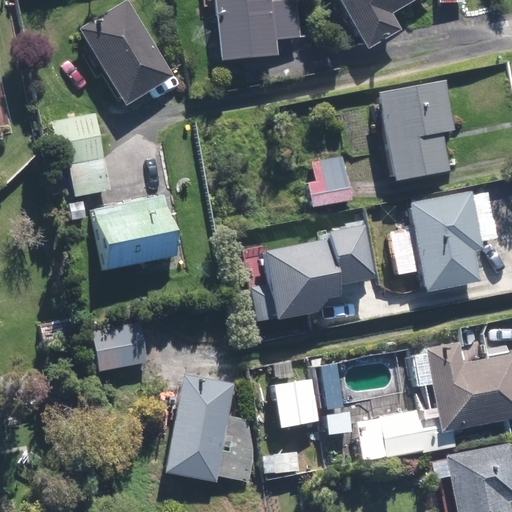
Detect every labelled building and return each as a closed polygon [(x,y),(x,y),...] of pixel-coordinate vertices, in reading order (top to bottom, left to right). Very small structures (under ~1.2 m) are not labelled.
[(172,77),(145,32),(126,0),(77,30),(123,106),(172,77)] [(214,0),(219,61),(275,57),(274,41),(296,39),(293,1),(269,3),(269,0),(214,0)] [(337,0),(366,49),(399,30),(389,15),(414,0),(337,0)] [(442,81),(374,94),(391,182),(445,172),(438,137),(438,134),(451,132),(442,81)] [(46,123),(54,166),(64,164),(100,157),(92,114),(46,123)] [(27,142),(5,164),(13,171),(35,150),(27,142)] [(309,183),(304,185),(308,208),(348,202),(342,166),(340,157),(305,162),(309,183)] [(469,194),(407,205),(423,292),(477,282),(472,253),(480,251),(469,194)] [(161,197),(91,211),(102,271),(158,260),(173,257),(161,197)] [(77,216),(77,213),(75,201),(59,204),(62,219),(77,216)] [(327,238),(259,249),(272,315),(329,304),(371,270),(364,221),(325,227),(327,238)] [(489,291),(511,286),(511,266),(485,271),(489,291)] [(62,322),(36,327),(40,343),(65,338),(62,322)] [(145,363),(137,325),(136,323),(86,333),(94,373),(145,363)] [(407,357),(413,388),(419,386),(423,409),(372,418),(379,458),(419,451),(419,454),(451,448),(448,431),(511,418),(511,365),(510,355),(458,364),(454,343),(420,349),(421,355),(407,357)] [(173,412),(163,474),(214,483),(215,477),(218,478),(246,483),(246,481),(249,461),(249,446),(245,420),(227,417),(233,385),(180,376),(173,412)] [(511,470),(507,444),(443,456),(444,460),(427,463),(431,480),(447,477),(453,511),(508,511),(506,501),(511,500),(511,470)] [(299,451),(270,452),(271,472),(300,471),(299,451)]
